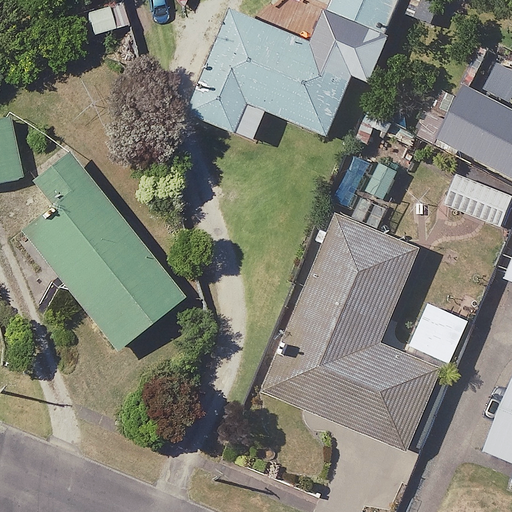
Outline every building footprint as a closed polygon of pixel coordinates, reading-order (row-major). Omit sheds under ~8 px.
[(400,0),(321,0),(308,37),(213,0),(194,0),(171,59),(209,74),(194,113),(256,136),(267,107),(329,131),(352,71),(370,78),(400,0)] [(511,107),(465,83),(437,135),(511,174),(511,107)] [(0,179),(19,176),(5,105),(0,105),(0,179)] [(177,296),(62,147),(30,172),(53,202),(21,226),(113,345),(177,296)] [(511,199),(511,190),(459,168),(446,202),(502,225),(511,199)] [(418,249),(337,215),(265,387),(413,449),(470,315),(429,298),(407,350),(380,339),(418,249)] [(511,373),(483,444),(511,455),(511,474),(511,477),(511,373)]
